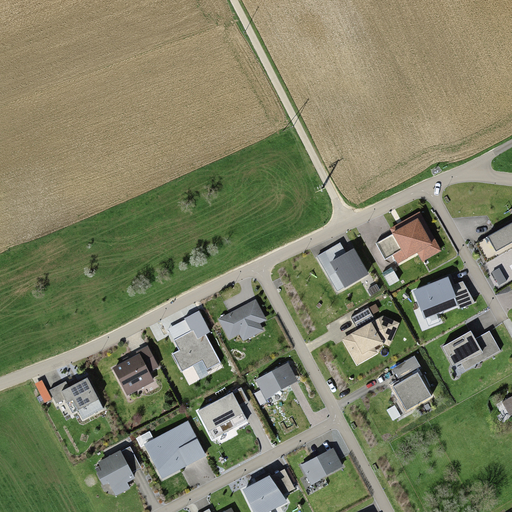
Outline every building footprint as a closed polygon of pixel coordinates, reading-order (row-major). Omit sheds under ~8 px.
[(442,251),(420,211),(389,228),(393,234),(376,243),(385,259),(393,255),(397,264),(417,252),(422,261),(442,251)] [(511,242),(511,222),(487,236),(496,251),(511,242)] [(368,274),(354,249),(346,253),(340,242),(317,256),(338,292),(368,274)] [(447,277),(413,290),(424,319),(458,306),(447,277)] [(266,320),(255,299),(218,319),(229,340),(239,334),(243,340),(263,330),(260,323),(266,320)] [(351,317),(358,329),(342,338),(357,365),(378,353),(375,348),(382,343),(389,346),(400,323),(383,315),(375,320),(368,308),(351,317)] [(210,331),(199,311),(168,328),(179,350),(173,353),(182,371),(202,360),(207,369),(220,361),(205,334),(210,331)] [(475,339),(471,331),(443,347),(454,366),(460,362),(465,370),(500,350),(489,331),(475,339)] [(159,367),(148,345),(136,352),(137,354),(112,367),(127,395),(154,381),(149,372),(159,367)] [(298,382),(287,362),(255,380),(265,399),(298,382)] [(431,395),(417,372),(393,386),(406,410),(431,395)] [(103,408),(87,377),(69,387),(66,381),(49,390),(56,403),(65,399),(67,403),(72,400),(82,419),(103,408)] [(247,421),(232,392),(197,411),(212,440),(247,421)] [(511,396),(503,402),(509,413),(511,410),(511,396)] [(206,455),(187,421),(144,444),(162,478),(206,455)] [(141,467),(130,446),(98,463),(100,466),(95,468),(103,484),(108,482),(116,495),(130,488),(127,482),(135,478),(132,472),(141,467)] [(343,466),(333,448),(301,465),(311,484),(343,466)] [(268,511),(287,501),(269,475),(242,490),(253,511),(268,511)]
